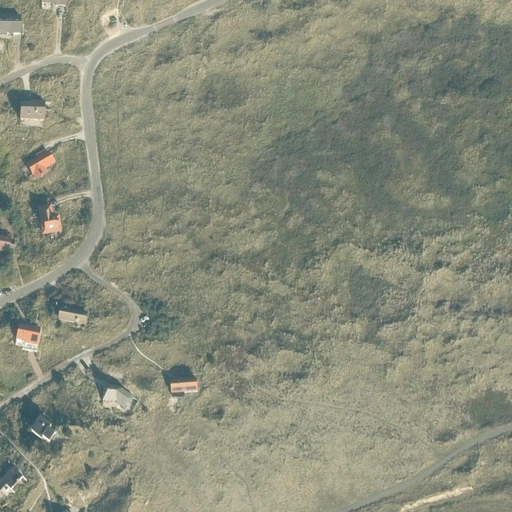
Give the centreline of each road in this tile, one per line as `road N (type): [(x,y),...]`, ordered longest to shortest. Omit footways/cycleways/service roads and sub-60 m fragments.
road 1 (residential): [(0,408),(134,326),(126,299),(77,260)]
road 2 (unclassified): [(77,260),(91,243),(98,212),(85,97),(90,67)]
road 3 (unclassified): [(90,67),(117,43),(220,0)]
